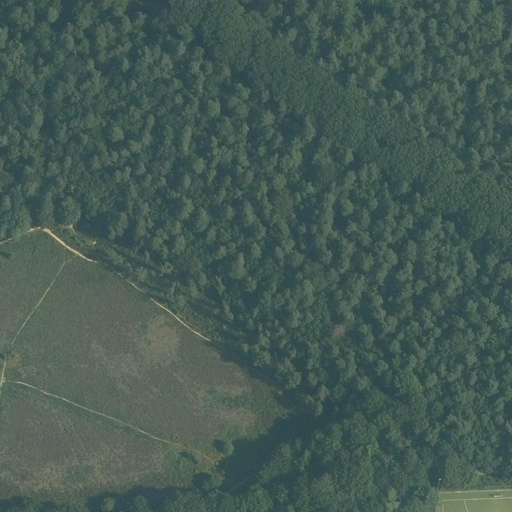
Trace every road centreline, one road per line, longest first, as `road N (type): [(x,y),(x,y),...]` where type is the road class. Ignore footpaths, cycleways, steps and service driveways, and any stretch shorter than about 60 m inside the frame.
road 1 (track): [(169,14),(511,238)]
road 2 (track): [(511,469),(225,501)]
road 3 (track): [(42,226),(81,181),(169,14)]
road 4 (track): [(90,0),(0,116)]
